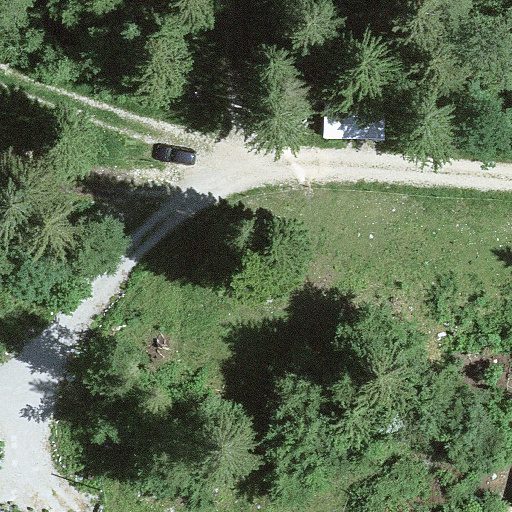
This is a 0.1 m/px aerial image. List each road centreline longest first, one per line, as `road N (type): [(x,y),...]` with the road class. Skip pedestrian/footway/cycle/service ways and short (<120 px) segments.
road 1 (track): [(511,182),(235,163)]
road 2 (track): [(235,163),(0,80)]
road 3 (track): [(235,163),(36,160),(0,170)]
road 4 (track): [(247,0),(235,163)]
